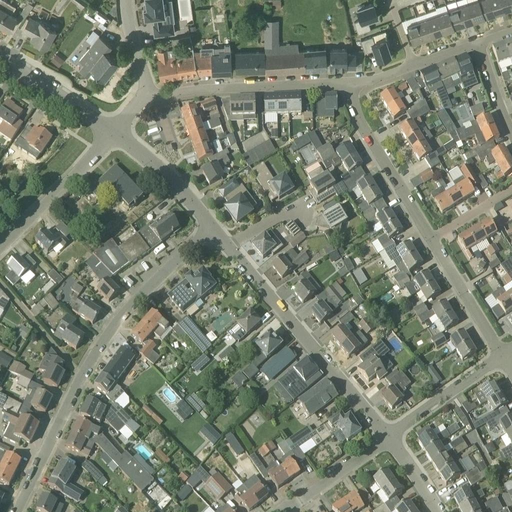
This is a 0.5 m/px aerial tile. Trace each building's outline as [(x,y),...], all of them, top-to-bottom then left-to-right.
[(0,0),(0,20),(10,4),(3,0),(0,6),(0,0)] [(86,3),(82,0),(61,0),(55,9),(60,12),(68,0),(73,0),(78,3),(76,6),(82,9),(86,3)] [(155,36),(165,35),(175,33),(173,21),(163,22),(162,17),(165,17),(163,1),(168,0),(167,0),(145,0),(147,9),(144,9),(145,19),(154,18),(155,24),(153,25),(155,36)] [(281,9),(281,0),(266,0),(265,0),(266,9),(281,9)] [(464,25),(475,21),(468,3),(467,0),(459,0),(456,1),(464,25)] [(485,18),(478,0),(476,0),(468,3),(475,21),(485,18)] [(478,0),(485,18),(495,14),(490,0),(478,0)] [(490,0),(495,14),(505,11),(501,0),(490,0)] [(511,8),(511,0),(501,0),(505,11),(511,8)] [(448,11),(454,28),(455,28),(464,25),(456,1),(447,4),(449,10),(448,11)] [(22,21),(33,6),(28,2),(17,18),(22,21)] [(361,20),(354,22),(358,34),(371,29),(368,21),(378,17),(373,3),(365,6),(364,5),(357,7),(358,9),(357,9),(361,20)] [(0,26),(9,31),(17,18),(11,14),(16,7),(10,4),(0,20),(0,26)] [(438,14),(445,32),(454,28),(448,11),(438,14)] [(434,36),(445,32),(438,14),(428,18),(434,36)] [(39,23),(29,18),(22,31),(33,36),(31,39),(47,48),(56,31),(40,22),(39,23)] [(424,39),(434,36),(428,18),(418,21),(424,39)] [(298,45),(277,46),(278,21),(266,22),(266,23),(265,34),(266,47),(265,47),(265,73),(276,72),(327,68),(326,48),(298,50),(298,45)] [(413,43),(424,39),(418,21),(407,25),(413,43)] [(105,79),(119,62),(106,52),(111,45),(99,36),(80,59),(84,63),(79,68),(79,69),(87,75),(92,69),(105,79)] [(374,49),(378,60),(389,56),(391,56),(388,46),(389,46),(387,40),(386,40),(385,39),(378,41),(379,42),(374,44),(372,37),(361,41),(365,52),(374,49)] [(511,42),(503,46),(509,62),(511,67),(511,66),(511,42)] [(194,56),(198,73),(232,72),(231,50),(218,50),(219,53),(213,53),(213,46),(199,47),(199,51),(193,52),(194,53),(194,56)] [(511,67),(509,62),(503,46),(492,50),(498,66),(500,71),(511,67)] [(198,73),(194,56),(181,58),(175,59),(174,49),(173,50),(177,78),(198,74),(198,73)] [(346,68),(355,68),(355,54),(346,54),(346,49),(330,49),(330,68),(346,68)] [(161,80),(177,78),(173,50),(167,50),(158,52),(160,61),(158,61),(161,80)] [(236,72),(265,72),(264,52),(235,53),(236,72)] [(50,61),(59,66),(63,59),(55,53),(50,61)] [(472,56),(466,58),(470,67),(475,65),(472,56)] [(461,86),(475,80),(472,74),(473,74),(466,57),(453,62),(461,79),(459,80),(461,86)] [(435,70),(445,92),(461,86),(459,80),(461,79),(453,62),(435,70)] [(445,92),(435,70),(420,76),(426,90),(434,87),(437,94),(438,94),(445,110),(451,108),(445,92)] [(504,83),(510,81),(507,73),(501,75),(504,83)] [(412,94),(419,90),(413,80),(406,84),(412,94)] [(387,110),(399,102),(395,96),(407,89),(404,85),(381,99),(387,110)] [(317,120),(334,119),(334,112),(337,112),(337,96),(325,96),(325,101),(316,102),(317,120)] [(277,117),(289,116),(288,97),(276,98),(277,117)] [(289,116),(301,116),(301,97),(288,97),(289,116)] [(277,124),(277,117),(276,98),(264,98),(265,124),(277,124)] [(231,118),(243,118),(242,99),(230,100),(230,101),(231,118)] [(243,118),(255,118),(255,99),(242,99),(243,118)] [(394,120),(406,113),(410,111),(404,100),(399,102),(387,110),(394,120)] [(0,134),(11,142),(22,126),(16,122),(23,113),(14,107),(15,106),(8,101),(0,111),(0,121),(4,124),(0,129),(0,134)] [(203,114),(217,109),(214,101),(200,105),(201,107),(195,109),(195,108),(181,114),(185,126),(199,122),(196,114),(202,112),(203,114)] [(416,106),(415,107),(418,112),(427,107),(424,101),(416,106)] [(473,118),(475,117),(484,114),(481,106),(470,110),(473,118)] [(427,107),(418,112),(421,118),(429,113),(427,107)] [(475,137),(494,129),(489,117),(477,123),(470,125),(472,129),(465,132),(463,129),(449,135),(455,145),(461,143),(475,137)] [(422,123),(419,119),(412,123),(400,131),(406,141),(418,134),(415,128),(422,123)] [(211,131),(221,128),(218,120),(209,123),(211,131)] [(190,139),(203,134),(199,122),(185,126),(190,139)] [(427,133),(435,129),(433,125),(425,130),(427,133)] [(40,132),(35,128),(31,134),(25,131),(17,143),(20,145),(19,147),(26,152),(29,148),(40,156),(52,138),(41,131),(40,132)] [(218,137),(220,141),(227,138),(225,134),(224,135),(221,128),(211,131),(214,138),(218,137)] [(464,156),(467,162),(471,160),(477,157),(495,148),(493,143),(499,140),(494,129),(475,137),(480,148),(464,156)] [(194,151),(208,146),(203,134),(190,139),(194,151)] [(413,152),(425,145),(425,144),(418,134),(406,141),(413,152)] [(233,135),(227,138),(231,149),(236,146),(237,146),(233,135)] [(307,136),(293,143),(294,144),(297,150),(311,143),(307,136)] [(218,156),(222,153),(218,142),(208,146),(194,151),(198,163),(199,164),(208,161),(208,160),(218,156)] [(270,155),(275,153),(270,142),(264,145),(270,155)] [(294,144),(289,147),(292,154),(298,151),(297,150),(294,144)] [(265,158),(270,155),(264,145),(259,148),(265,158)] [(336,154),(334,155),(328,145),(322,149),(316,152),(319,158),(326,170),(332,166),(330,164),(339,159),(342,164),(356,156),(349,146),(336,154)] [(413,152),(419,163),(431,155),(425,145),(413,152)] [(259,162),(265,158),(259,148),(253,151),(259,162)] [(437,159),(438,159),(438,158),(446,153),(443,148),(434,154),(437,159)] [(497,153),(495,148),(477,157),(480,162),(485,160),(488,166),(495,162),(498,167),(510,160),(503,149),(497,153)] [(209,186),(224,178),(220,171),(226,168),(225,165),(229,163),(226,157),(229,155),(226,151),(222,153),(218,156),(208,160),(208,161),(212,168),(202,173),(209,186)] [(254,165),(259,162),(253,151),(248,154),(254,165)] [(248,168),(254,165),(248,154),(242,157),(248,168)] [(344,186),(363,174),(360,168),(362,167),(356,156),(342,164),(348,174),(339,179),(344,186)] [(440,164),(437,159),(428,165),(431,170),(436,166),(440,164)] [(496,182),(511,173),(511,164),(510,160),(498,167),(501,173),(494,177),(496,182)] [(125,179),(123,178),(125,176),(115,166),(97,184),(96,182),(88,190),(99,201),(110,190),(128,209),(133,204),(135,207),(137,205),(136,204),(142,197),(125,179)] [(468,166),(463,170),(468,179),(474,175),(469,168),(468,166)] [(325,176),(321,169),(308,176),(312,184),(310,185),(313,191),(317,198),(320,197),(323,202),(336,195),(333,189),(335,188),(327,175),(325,176)] [(447,176),(452,183),(456,190),(463,202),(474,195),(471,191),(471,190),(466,183),(463,178),(459,172),(458,169),(447,176)] [(424,185),(432,179),(434,178),(430,170),(419,177),(424,185)] [(275,183),(268,172),(256,179),(271,203),(272,203),(270,200),(276,196),(279,200),(293,191),(284,177),(275,183)] [(367,180),(363,174),(344,186),(348,194),(357,188),(363,198),(376,189),(369,179),(367,180)] [(483,190),(488,187),(482,176),(476,179),(483,190)] [(238,188),(234,182),(218,193),(223,200),(224,199),(229,206),(225,210),(234,223),(240,223),(252,214),(250,211),(257,206),(242,186),(238,188)] [(438,185),(441,190),(441,189),(443,192),(447,189),(446,187),(443,182),(438,185)] [(456,190),(452,183),(446,187),(447,189),(443,192),(445,196),(453,208),(463,202),(456,190)] [(442,215),(453,208),(445,196),(443,192),(441,189),(441,190),(438,185),(437,186),(440,190),(435,193),(431,196),(442,215)] [(369,209),(369,208),(382,200),(376,189),(363,198),(366,203),(358,208),(364,219),(374,213),(371,208),(369,209)] [(346,222),(343,216),(345,210),(338,208),(327,215),(325,222),(318,220),(316,228),(339,233),(341,226),(346,222)] [(396,222),(389,211),(376,220),(376,219),(377,218),(374,213),(364,219),(370,229),(379,224),(383,230),(396,222)] [(180,231),(169,216),(154,227),(151,223),(149,224),(149,225),(137,235),(131,227),(112,242),(94,256),(102,265),(113,276),(113,277),(129,265),(130,266),(161,244),(170,237),(171,239),(174,236),(180,231)] [(294,238),(300,233),(292,222),(285,228),(294,238)] [(390,242),(389,241),(402,233),(396,222),(383,230),(386,236),(377,241),(384,252),(394,245),(391,241),(390,242)] [(486,241),(496,234),(489,222),(478,228),(486,241)] [(69,243),(66,239),(71,234),(62,224),(55,230),(59,233),(52,240),(45,232),(35,241),(47,255),(59,244),(63,249),(69,243)] [(476,247),(486,241),(478,228),(468,234),(476,247)] [(293,249),(305,239),(306,239),(301,233),(288,243),(293,249)] [(470,260),(474,258),(469,251),(476,247),(468,234),(457,241),(470,260)] [(272,245),(265,236),(252,247),(262,260),(270,253),(273,256),(283,248),(277,241),(272,245)] [(416,255),(409,244),(396,253),(396,252),(397,251),(394,245),(384,252),(390,263),(392,262),(396,267),(416,255)] [(323,248),(327,256),(334,252),(330,245),(323,248)] [(490,248),(495,255),(498,253),(494,246),(490,248)] [(491,258),(495,255),(490,248),(486,251),(491,258)] [(330,262),(333,260),(335,262),(338,260),(334,253),(327,257),(330,262)] [(303,254),(294,262),(288,254),(283,259),(282,258),(272,267),(282,279),(292,271),(294,273),(309,260),(303,254)] [(393,278),(395,281),(398,286),(407,280),(405,276),(422,265),(416,255),(396,267),(400,274),(393,278)] [(87,261),(83,264),(92,273),(102,265),(94,256),(87,261)] [(5,279),(12,286),(35,265),(28,257),(21,263),(17,259),(8,268),(12,272),(5,279)] [(511,259),(501,265),(500,266),(507,276),(506,277),(511,284),(511,282),(511,276),(510,274),(510,273),(511,271),(511,259)] [(500,266),(501,265),(498,260),(488,265),(492,271),(494,270),(500,266)] [(481,262),(477,267),(482,270),(486,265),(481,262)] [(351,264),(345,268),(348,273),(354,270),(351,264)] [(113,276),(102,265),(92,273),(103,285),(97,291),(109,303),(119,293),(108,281),(113,276)] [(360,270),(352,274),(355,280),(363,275),(360,270)] [(63,281),(59,277),(53,272),(48,277),(57,287),(63,281)] [(205,274),(203,272),(194,280),(191,277),(185,282),(168,297),(183,315),(186,313),(190,318),(199,311),(197,309),(203,305),(200,301),(215,289),(209,281),(210,281),(209,279),(210,278),(209,276),(208,274),(205,274)] [(303,304),(315,295),(311,290),(317,286),(306,273),(298,280),(303,285),(294,293),(303,304)] [(407,280),(398,286),(400,290),(401,291),(407,287),(410,291),(413,289),(417,294),(421,293),(434,284),(427,274),(410,284),(407,280)] [(508,286),(511,284),(506,277),(503,279),(508,286)] [(427,303),(440,295),(434,284),(421,293),(427,303)] [(80,296),(83,290),(75,285),(71,291),(80,296)] [(329,289),(316,300),(325,293),(326,292),(330,298),(322,305),(322,304),(321,305),(311,314),(320,325),(331,316),(327,311),(335,304),(337,307),(344,302),(342,300),(331,287),(329,289)] [(9,302),(1,292),(0,292),(0,318),(4,313),(3,312),(9,302)] [(500,301),(495,294),(492,297),(505,316),(511,311),(511,304),(506,297),(500,301)] [(59,306),(50,295),(43,301),(47,306),(52,312),(59,306)] [(92,325),(100,313),(80,300),(76,305),(72,312),(74,313),(78,315),(92,325)] [(411,308),(415,315),(425,309),(421,302),(411,308)] [(435,317),(438,322),(452,314),(445,303),(432,311),(428,314),(428,313),(417,319),(421,325),(429,320),(435,317)] [(425,309),(415,315),(417,319),(428,313),(425,309)] [(240,342),(260,323),(250,312),(237,325),(242,331),(236,337),(240,342)] [(159,339),(165,332),(169,328),(163,322),(152,313),(142,325),(153,334),(159,339)] [(349,314),(343,317),(346,323),(352,320),(349,314)] [(452,314),(438,322),(445,332),(458,324),(452,314)] [(187,319),(177,327),(188,338),(203,356),(211,348),(187,319)] [(364,331),(372,324),(369,319),(360,326),(364,331)] [(76,350),(84,338),(71,330),(73,326),(65,321),(57,333),(65,338),(62,341),(76,350)] [(367,335),(375,327),(372,324),(364,331),(367,335)] [(153,334),(142,325),(132,336),(145,348),(140,354),(153,366),(160,359),(152,352),(156,348),(147,340),(153,334)] [(16,335),(25,340),(30,332),(21,326),(16,335)] [(177,327),(173,331),(183,342),(188,338),(177,327)] [(332,338),(340,349),(352,339),(348,333),(343,328),(332,338)] [(211,333),(204,338),(209,345),(216,340),(211,333)] [(456,352),(470,344),(463,333),(450,341),(456,352)] [(263,356),(253,365),(243,374),(250,382),(259,373),(256,370),(282,346),(276,340),(276,339),(276,337),(274,335),(272,336),(270,334),(256,347),(263,354),(262,355),(263,356)] [(434,345),(444,339),(441,335),(441,334),(430,340),(434,345)] [(349,359),(361,349),(352,339),(340,349),(349,359)] [(444,339),(434,345),(437,350),(447,344),(444,339)] [(386,374),(393,367),(384,357),(389,353),(380,342),(359,359),(363,364),(361,368),(359,370),(358,369),(357,369),(368,383),(375,377),(379,381),(387,375),(386,374)] [(463,362),(476,354),(470,344),(456,352),(463,362)] [(43,382),(57,389),(64,375),(60,373),(63,367),(64,364),(56,360),(58,357),(50,348),(47,356),(46,356),(39,371),(47,375),(43,382)] [(223,364),(234,354),(229,348),(218,359),(223,364)] [(115,385),(134,359),(121,349),(102,376),(115,385)] [(294,359),(285,350),(265,369),(273,379),(294,359)] [(5,356),(0,363),(0,365),(7,370),(13,361),(5,356)] [(318,373),(314,368),(306,359),(278,383),(293,402),(321,378),(318,374),(318,373)] [(31,383),(34,376),(25,371),(26,368),(14,362),(9,372),(20,378),(31,383)] [(196,364),(192,368),(196,373),(201,368),(196,364)] [(434,385),(440,382),(432,366),(426,370),(434,385)] [(396,371),(385,380),(387,383),(398,374),(396,371)] [(403,401),(399,396),(405,391),(404,390),(410,385),(400,372),(387,383),(392,389),(381,398),(382,399),(382,398),(392,410),(392,411),(403,401)] [(239,373),(230,381),(239,390),(247,382),(239,373)] [(115,385),(102,376),(98,381),(97,381),(95,384),(96,385),(94,387),(107,396),(106,397),(111,402),(114,405),(124,393),(115,385)] [(28,390),(31,383),(20,378),(17,385),(28,390)] [(309,418),(337,397),(326,383),(298,403),(309,418)] [(487,402),(501,394),(495,384),(481,392),(474,395),(480,406),(487,402)] [(52,400),(33,391),(30,398),(27,397),(23,406),(30,412),(32,407),(45,414),(52,400)] [(493,420),(508,412),(505,408),(507,406),(501,394),(487,402),(493,414),(490,415),(493,420)] [(30,445),(38,427),(35,425),(38,418),(30,412),(23,406),(8,399),(3,410),(1,414),(5,415),(2,421),(10,425),(3,439),(18,446),(21,441),(30,445)] [(115,431),(122,423),(115,416),(106,407),(101,402),(99,406),(88,401),(81,416),(92,422),(93,421),(100,424),(102,418),(115,431)] [(206,408),(200,401),(193,407),(199,414),(206,408)] [(472,411),(476,409),(473,404),(469,407),(466,403),(461,406),(467,414),(472,411)] [(464,428),(469,425),(466,420),(458,408),(453,412),(464,428)] [(115,416),(122,423),(125,427),(126,427),(131,421),(120,411),(115,416)] [(511,416),(511,418),(508,412),(493,420),(493,421),(485,425),(488,431),(500,425),(505,436),(511,431),(511,416)] [(341,415),(313,434),(289,450),(291,453),(299,464),(306,460),(303,456),(306,454),(316,448),(340,431),(347,442),(361,432),(350,416),(344,420),(341,415)] [(98,447),(112,462),(141,493),(153,481),(140,468),(132,460),(125,452),(121,456),(100,433),(101,432),(78,422),(72,435),(95,445),(96,446),(98,447)] [(206,426),(201,431),(215,444),(220,439),(206,426)] [(446,431),(435,438),(432,433),(431,433),(428,428),(416,435),(420,441),(417,442),(418,443),(425,453),(439,444),(449,437),(446,431)] [(505,461),(510,459),(511,457),(511,431),(505,436),(511,447),(501,453),(505,461)] [(91,452),(94,445),(96,446),(95,445),(72,435),(66,448),(80,454),(89,458),(92,452),(91,452)] [(461,438),(449,446),(452,450),(464,443),(461,438)] [(289,450),(285,444),(284,442),(277,447),(283,454),(285,457),(281,460),(276,463),(276,464),(289,482),(300,474),(287,456),(291,453),(289,450)] [(464,443),(452,450),(456,456),(468,449),(464,443)] [(15,475),(21,463),(7,456),(10,450),(0,444),(0,458),(5,461),(1,468),(15,475)] [(443,450),(439,444),(425,453),(432,464),(446,455),(446,454),(443,450)] [(263,459),(269,454),(264,447),(258,452),(263,459)] [(244,452),(237,457),(243,466),(250,461),(244,452)] [(137,455),(132,460),(140,468),(145,464),(145,463),(137,455)] [(254,455),(249,458),(256,468),(260,464),(254,455)] [(439,475),(453,466),(446,455),(432,464),(439,475)] [(465,476),(468,482),(480,474),(477,470),(469,474),(461,461),(454,466),(453,466),(439,475),(446,486),(445,486),(446,487),(460,477),(461,479),(465,476)] [(103,478),(96,471),(87,462),(81,467),(97,484),(103,478)] [(81,495),(82,493),(68,485),(76,471),(62,463),(61,464),(59,465),(57,468),(58,470),(48,486),(76,503),(77,501),(82,503),(85,497),(81,495)] [(482,463),(475,467),(477,469),(480,474),(487,470),(482,463)] [(278,490),(289,482),(276,464),(272,464),(269,466),(269,469),(273,474),(269,477),(278,490)] [(243,471),(239,466),(232,472),(236,477),(243,471)] [(1,468),(0,467),(0,482),(9,487),(15,475),(1,468)] [(199,467),(186,483),(192,489),(200,481),(205,486),(210,481),(211,480),(207,476),(207,475),(199,467)] [(217,474),(213,470),(207,475),(207,476),(211,480),(210,481),(225,496),(232,490),(218,474),(217,474)] [(480,474),(468,482),(471,487),(490,476),(490,475),(487,470),(480,474)] [(381,492),(394,482),(387,471),(373,481),(381,492)] [(263,487),(257,480),(252,484),(251,482),(244,488),(258,505),(268,497),(261,488),(263,487)] [(218,502),(225,496),(210,481),(205,486),(204,487),(218,502)] [(388,503),(402,493),(394,482),(381,492),(388,503)] [(244,488),(243,487),(236,492),(238,495),(234,499),(239,506),(241,504),(248,511),(249,511),(258,505),(244,488)] [(365,503),(371,499),(363,488),(358,492),(365,503)] [(471,497),(468,491),(453,499),(453,500),(454,499),(460,510),(475,503),(485,498),(481,491),(471,497)] [(180,492),(176,496),(182,502),(186,498),(180,492)] [(358,511),(364,508),(354,495),(343,502),(349,511),(354,511),(357,510),(358,511)] [(61,511),(64,507),(56,504),(56,503),(43,497),(37,511),(38,511),(61,511)] [(487,511),(499,504),(497,499),(484,505),(487,511)] [(332,510),(333,511),(349,511),(343,502),(332,510)] [(395,511),(415,511),(408,502),(395,511)] [(460,511),(479,511),(475,503),(460,510),(460,511)]
